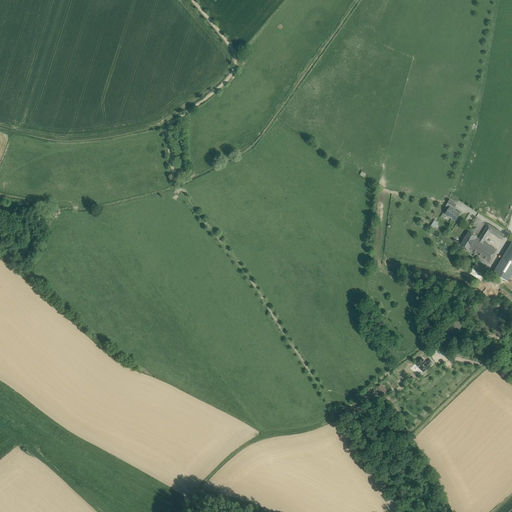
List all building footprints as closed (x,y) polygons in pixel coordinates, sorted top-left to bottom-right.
[(450,206),(454,209),(457,204),(450,200),(446,206),(449,208),(450,206)] [(449,208),(445,214),(456,220),(461,213),(454,209),(450,206),(449,208)] [(468,250),(469,249),(489,262),(498,248),(495,245),(493,248),(484,242),(490,232),(502,240),(505,235),(488,224),(479,239),(477,237),(477,236),(469,231),(460,245),(468,250)] [(511,257),(511,256),(504,252),(497,263),(502,267),(510,272),(508,275),(511,278),(511,257)] [(476,262),(470,273),(481,280),(488,269),(476,262)] [(502,267),(497,275),(505,280),(508,275),(510,272),(502,267)] [(441,345),(436,349),(442,356),(447,351),(441,345)] [(423,358),(417,364),(420,368),(426,362),(423,358)] [(426,362),(420,368),(424,372),(430,366),(427,363),(426,362)] [(381,384),(376,389),(381,395),(387,389),(381,384)]
